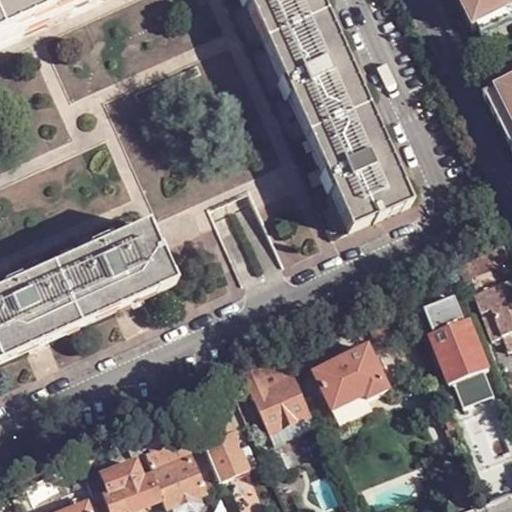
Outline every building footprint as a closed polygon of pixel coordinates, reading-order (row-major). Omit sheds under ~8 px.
[(0,0),(0,41),(0,42),(76,8),(72,0),(0,0)] [(94,0),(72,0),(76,8),(94,0)] [(242,0),(263,46),(317,22),(307,0),(242,0)] [(511,0),(461,0),(465,8),(473,4),(483,24),(475,28),(477,32),(482,30),(511,15),(511,0)] [(473,29),(475,28),(483,24),(473,4),(465,8),(462,9),(473,29)] [(511,25),(511,15),(482,30),(486,39),(511,25)] [(365,126),(317,22),(263,46),(348,235),(402,211),(365,126)] [(511,83),(486,97),(511,149),(511,83)] [(0,303),(0,366),(38,350),(131,308),(173,289),(148,236),(0,303)] [(511,283),(511,266),(504,247),(493,253),(471,264),(459,270),(467,288),(474,285),(480,296),(511,283)] [(509,353),(511,351),(511,283),(480,296),(475,298),(493,342),(502,338),(509,353)] [(485,373),(489,372),(469,322),(465,323),(455,299),(425,310),(435,336),(431,338),(451,387),(455,386),(464,410),(495,399),(485,373)] [(392,305),(391,304),(364,318),(374,337),(388,330),(389,332),(401,327),(400,324),(401,324),(397,315),(392,305)] [(315,377),(334,415),(366,398),(368,402),(390,391),(369,349),(315,377)] [(244,379),(269,436),(311,418),(284,359),(276,363),(280,371),(282,371),(287,382),(266,390),(258,372),(244,379)] [(216,393),(187,408),(190,415),(220,402),(216,393)] [(187,408),(171,416),(179,427),(193,421),(190,415),(187,408)] [(275,447),(316,428),(311,418),(269,436),(275,447)] [(444,421),(448,431),(455,428),(451,418),(444,421)] [(199,435),(221,485),(249,472),(227,425),(226,423),(199,435)] [(135,434),(140,445),(154,438),(149,427),(135,434)] [(454,446),(462,443),(455,428),(448,431),(454,446)] [(121,463),(144,454),(140,445),(135,434),(113,445),(121,463)] [(94,469),(88,457),(79,462),(84,474),(94,469)] [(152,475),(167,510),(208,494),(193,459),(152,475)] [(75,477),(84,474),(79,462),(70,467),(75,477)] [(96,502),(99,511),(128,511),(129,511),(134,511),(158,501),(148,480),(142,483),(134,465),(103,478),(103,481),(107,491),(110,497),(96,502)] [(107,491),(103,481),(90,487),(94,496),(107,491)] [(63,503),(66,511),(74,511),(86,507),(81,496),(63,503)]
